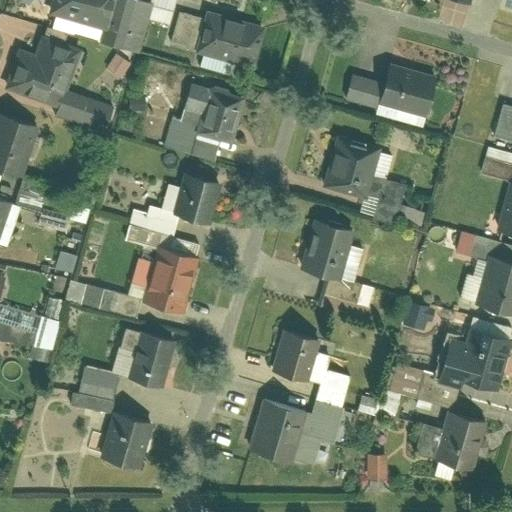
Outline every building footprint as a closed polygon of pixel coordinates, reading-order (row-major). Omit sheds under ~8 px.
[(31,0),(87,14),(83,30),(123,39),(132,0),(31,0)] [(230,53),(243,9),(209,0),(186,0),(176,39),(230,53)] [(12,38),(0,74),(0,82),(57,100),(76,41),(33,27),(28,44),(12,38)] [(114,52),(104,68),(119,77),(129,62),(114,52)] [(389,64),(378,105),(425,118),(436,77),(389,64)] [(194,133),(230,143),(244,97),(188,81),(177,121),(196,126),(194,133)] [(0,166),(20,173),(37,122),(0,110),(0,166)] [(381,144),(334,130),(318,184),(364,198),(381,144)] [(478,169),(511,178),(511,152),(485,145),(478,169)] [(168,212),(207,222),(218,180),(179,170),(168,212)] [(511,236),(511,183),(507,182),(494,231),(511,236)] [(42,197),(35,222),(64,230),(68,215),(74,216),(76,206),(42,197)] [(0,234),(11,203),(0,198),(0,234)] [(300,263),(342,274),(355,224),(312,213),(300,263)] [(468,253),(472,233),(458,230),(454,251),(468,253)] [(136,301),(180,313),(195,258),(152,246),(136,301)] [(511,262),(487,256),(475,304),(511,313),(511,262)] [(69,278),(63,296),(106,309),(111,290),(69,278)] [(412,302),(409,325),(423,328),(427,305),(412,302)] [(504,333),(457,323),(446,374),(493,384),(504,333)] [(134,373),(158,380),(170,337),(128,324),(122,344),(140,350),(134,373)] [(319,338),(279,328),(269,369),(309,379),(319,338)] [(413,395),(420,368),(392,360),(381,400),(359,394),(355,406),(393,416),(400,391),(413,395)] [(80,383),(117,391),(121,372),(84,364),(80,383)] [(113,409),(117,391),(80,383),(76,401),(113,409)] [(307,409),(261,398),(248,449),(294,460),(307,409)] [(488,417),(443,408),(440,424),(420,420),(413,454),(477,468),(488,417)] [(106,456),(141,464),(151,420),(117,412),(106,456)] [(99,449),(107,451),(115,416),(106,414),(99,449)] [(384,477),(384,452),(370,452),(370,478),(384,477)]
